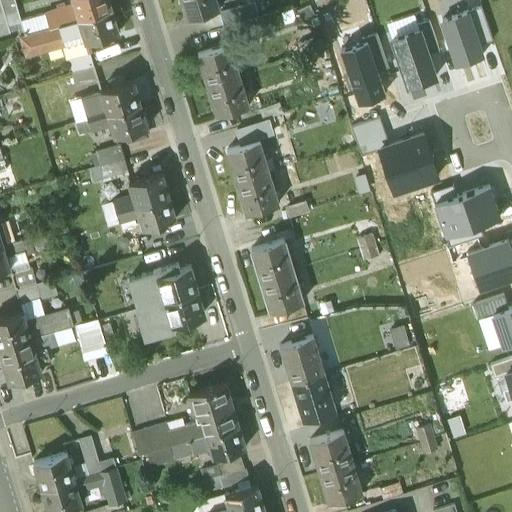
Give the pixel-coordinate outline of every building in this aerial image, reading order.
[(14,0),(0,0),(3,9),(5,15),(18,11),(14,0)] [(72,0),(73,4),(43,13),(48,27),(59,24),(78,18),(110,8),(107,0),(72,0)] [(216,0),(180,0),(186,18),(219,8),(216,0)] [(110,8),(78,18),(81,29),(85,41),(95,38),(97,44),(109,40),(107,35),(117,32),(110,8)] [(3,9),(0,9),(0,39),(11,37),(5,15),(3,9)] [(466,10),(441,18),(456,64),(481,56),(466,10)] [(414,13),(386,22),(407,85),(435,75),(427,53),(417,23),(414,13)] [(78,18),(59,24),(62,35),(81,29),(78,18)] [(417,23),(427,53),(439,49),(429,19),(417,23)] [(48,27),(20,36),(26,53),(64,42),(62,35),(59,24),(48,27)] [(367,43),(376,71),(387,67),(377,34),(365,37),(367,43)] [(229,42),(197,52),(216,115),(248,105),(229,42)] [(367,43),(341,52),(359,103),(384,95),(376,71),(367,43)] [(89,53),(68,59),(72,71),(92,65),(89,53)] [(72,71),(70,71),(74,85),(96,78),(92,65),(72,71)] [(111,85),(100,89),(101,91),(81,97),(87,118),(107,113),(139,103),(132,79),(120,83),(118,76),(109,79),(111,85)] [(278,102),(259,109),(262,118),(281,111),(278,102)] [(139,103),(107,113),(110,123),(114,136),(146,126),(139,103)] [(107,113),(87,118),(90,129),(110,123),(107,113)] [(424,133),(378,148),(393,194),(439,179),(424,133)] [(258,139),(226,149),(245,212),(277,202),(258,139)] [(116,144),(94,151),(98,165),(121,159),(116,144)] [(121,159),(98,165),(102,180),(125,173),(121,159)] [(160,172),(128,181),(132,194),(135,205),(167,195),(160,172)] [(453,184),(429,192),(434,205),(436,204),(457,197),(453,184)] [(436,204),(446,234),(479,222),(497,217),(487,187),(457,197),(436,204)] [(132,194),(113,200),(116,210),(135,205),(132,194)] [(167,195),(135,205),(138,216),(142,228),(174,218),(167,195)] [(285,208),(288,216),(307,210),(304,202),(285,208)] [(135,205),(116,210),(119,221),(138,216),(135,205)] [(479,222),(446,234),(450,246),(484,235),(479,222)] [(13,227),(1,230),(5,244),(17,240),(13,227)] [(283,238),(250,248),(270,311),(302,301),(283,238)] [(511,252),(507,239),(467,253),(478,287),(511,275),(511,252)] [(17,240),(5,244),(8,254),(22,250),(18,240),(17,240)] [(128,277),(137,307),(197,289),(197,288),(190,264),(180,267),(178,262),(128,277)] [(29,266),(8,272),(13,289),(34,282),(29,266)] [(34,282),(13,289),(17,303),(55,291),(51,277),(34,282)] [(197,289),(137,307),(146,335),(173,327),(172,322),(182,319),(184,324),(194,321),(192,316),(204,312),(197,289)] [(338,308),(335,298),(316,304),(318,313),(338,308)] [(511,306),(492,313),(504,346),(511,343),(511,306)] [(21,311),(0,316),(0,345),(70,324),(72,323),(67,307),(23,320),(21,311)] [(72,323),(70,324),(73,336),(83,333),(80,321),(72,323)] [(108,352),(99,323),(89,326),(98,355),(108,352)] [(70,324),(0,345),(0,357),(7,381),(39,372),(30,342),(38,340),(40,346),(73,336),(70,324)] [(312,334),(280,344),(292,381),(324,371),(312,334)] [(494,377),(504,373),(511,370),(511,356),(489,364),(494,377)] [(324,371),(292,381),(303,418),(335,408),(324,371)] [(230,401),(199,410),(205,433),(237,424),(230,401)] [(152,424),(132,431),(137,448),(157,441),(152,424)] [(237,424),(205,433),(212,456),(244,447),(237,424)] [(362,492),(342,429),(309,439),(329,502),(362,492)] [(65,453),(33,463),(41,488),(73,478),(65,453)] [(239,456),(216,463),(220,474),(243,468),(239,456)] [(109,467),(97,471),(100,484),(113,480),(109,467)] [(218,475),(201,479),(204,490),(221,485),(218,475)] [(73,478),(41,488),(48,511),(53,511),(80,504),(73,478)] [(398,481),(379,487),(382,497),(401,491),(398,481)] [(256,484),(224,493),(228,506),(229,511),(249,511),(263,508),(256,484)] [(456,511),(453,502),(432,508),(433,511),(456,511)]
